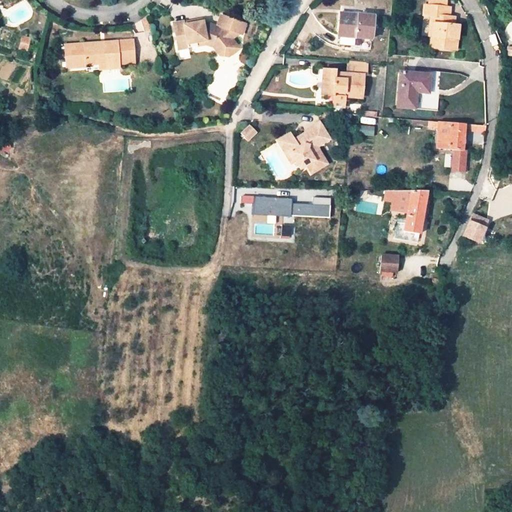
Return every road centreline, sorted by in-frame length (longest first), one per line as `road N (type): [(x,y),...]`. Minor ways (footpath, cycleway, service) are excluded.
road 1 (residential): [(447,256),(485,170),(493,76),(488,42),(467,0)]
road 2 (residential): [(298,0),(229,127)]
